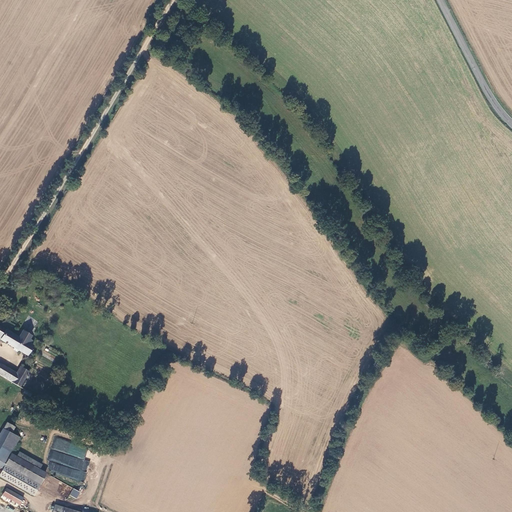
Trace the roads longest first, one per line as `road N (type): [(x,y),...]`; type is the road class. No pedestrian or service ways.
road 1 (unclassified): [(171,0),(0,286)]
road 2 (secondary): [(511,123),(487,93),(439,0)]
